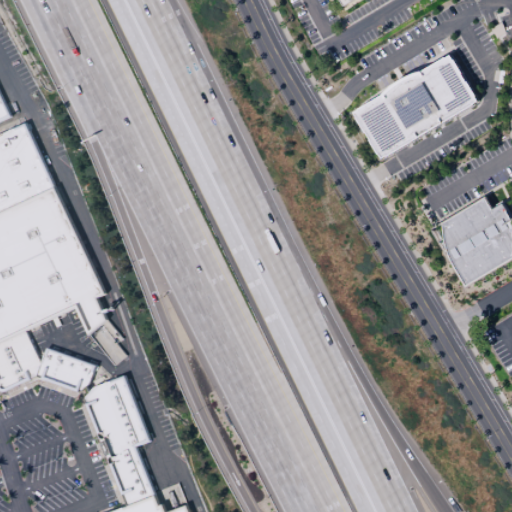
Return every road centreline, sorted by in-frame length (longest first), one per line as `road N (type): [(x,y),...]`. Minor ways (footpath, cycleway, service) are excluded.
road 1 (motorway): [(88,0),(341,511)]
road 2 (motorway): [(368,511),(115,0)]
road 3 (motorway): [(65,27),(308,511)]
road 4 (motorway): [(65,27),(93,139),(205,419),(253,511)]
road 5 (tertiary): [(251,0),(511,444)]
road 6 (motorway): [(450,511),(239,183)]
road 7 (motorway): [(402,511),(239,183)]
road 8 (motorway): [(239,183),(147,0)]
